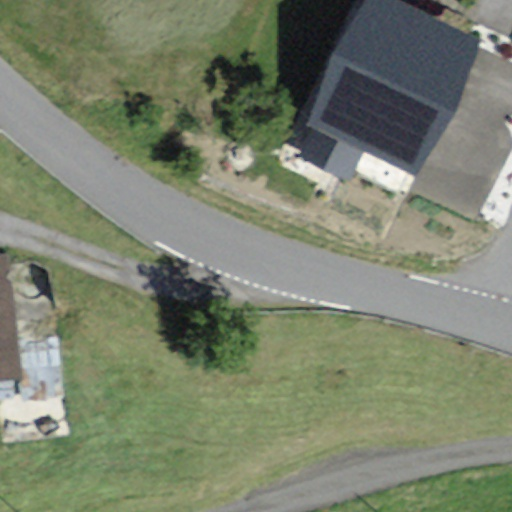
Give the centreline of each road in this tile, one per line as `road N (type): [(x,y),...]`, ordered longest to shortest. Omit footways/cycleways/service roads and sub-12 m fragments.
road 1 (unclassified): [(0,94),(105,178),(206,239),(485,324)]
road 2 (track): [(0,470),(330,480),(341,491)]
road 3 (track): [(256,260),(232,286),(186,292),(0,230)]
